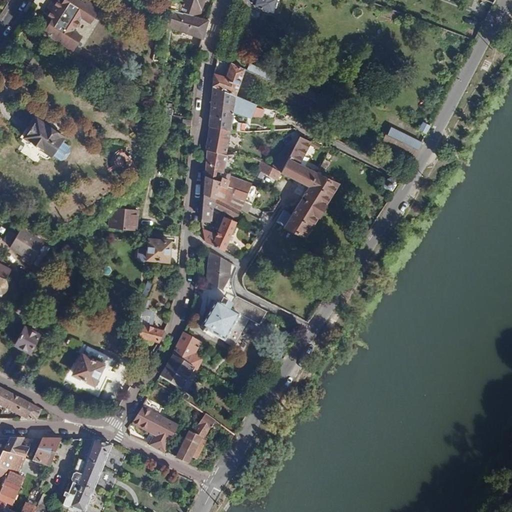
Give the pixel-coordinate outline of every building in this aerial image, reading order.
[(46,0),(39,12),(43,14),(49,18),(46,23),(40,19),(35,27),(67,48),(70,44),(50,31),(54,25),(67,5),(70,0),(76,0),(92,11),(95,8),(83,0),(61,0),(61,2),(58,0),(46,0)] [(76,15),(85,21),(92,11),(76,0),(70,0),(67,5),(78,12),(76,15)] [(184,0),(181,12),(198,18),(203,0),(184,0)] [(263,0),(263,3),(281,9),(283,0),(263,0)] [(67,5),(54,25),(65,32),(68,28),(76,15),(78,12),(67,5)] [(174,10),(168,28),(202,39),(208,21),(198,18),(181,12),(174,10)] [(43,14),(40,19),(46,23),(49,18),(43,14)] [(50,31),(70,44),(76,34),(68,28),(65,32),(54,25),(50,31)] [(213,86),(236,95),(245,70),(231,64),(225,79),(214,73),(213,86)] [(287,86),(285,90),(296,95),(299,89),(288,84),(287,86)] [(212,98),(208,126),(230,130),(235,130),(236,120),(232,119),(233,111),(251,117),(252,114),(261,117),(264,110),(255,106),(256,103),(236,95),(213,86),(212,98)] [(285,90),(284,89),(281,97),(293,103),(296,95),(285,90)] [(296,95),(311,102),(314,96),(299,89),(296,95)] [(157,114),(155,128),(169,129),(170,116),(157,114)] [(36,120),(23,138),(50,158),(63,140),(36,120)] [(208,126),(204,151),(206,152),(224,154),(233,154),(226,150),(229,131),(230,130),(208,126)] [(392,127),(386,140),(419,154),(424,141),(392,127)] [(296,143),(281,173),(299,185),(297,188),(305,193),(301,199),(293,194),(283,212),(290,216),(284,227),(305,237),(336,185),(320,177),(321,175),(318,173),(317,175),(299,166),(310,142),(300,137),(296,143)] [(290,140),(277,166),(275,165),(273,169),(281,173),(296,143),(290,140)] [(136,161),(125,149),(115,159),(126,170),(136,161)] [(206,152),(204,176),(219,182),(220,178),(222,178),(223,175),(225,164),(232,164),(233,154),(224,154),(206,152)] [(324,160),(320,168),(325,170),(329,163),(324,160)] [(261,162),(257,170),(276,182),(281,173),(273,169),(261,162)] [(204,176),(203,193),(239,211),(246,214),(257,190),(250,187),(250,185),(231,178),(229,177),(229,174),(226,175),(225,179),(222,178),(220,178),(219,182),(204,176)] [(203,193),(201,219),(210,220),(212,206),(221,211),(236,219),(239,211),(203,193)] [(111,211),(110,230),(133,232),(134,213),(111,211)] [(225,218),(217,238),(204,233),(207,241),(211,243),(225,252),(237,222),(225,218)] [(11,249),(25,257),(33,262),(40,249),(35,246),(29,243),(18,237),(11,249)] [(149,241),(148,249),(148,259),(170,261),(171,242),(149,241)] [(138,251),(137,260),(139,262),(141,263),(147,264),(148,259),(148,249),(140,248),(138,251)] [(210,253),(207,284),(220,292),(228,279),(230,265),(210,253)] [(25,257),(23,262),(30,267),(33,262),(25,257)] [(0,265),(0,278),(6,281),(10,270),(0,265)] [(146,281),(140,295),(145,297),(148,298),(153,284),(151,283),(146,281)] [(214,302),(199,328),(203,330),(202,332),(205,334),(206,332),(232,347),(247,321),(214,302)] [(248,317),(263,323),(267,311),(252,305),(248,317)] [(136,326),(132,338),(157,345),(163,333),(145,329),(149,316),(146,311),(140,310),(140,311),(136,326)] [(24,326),(15,345),(29,352),(39,334),(24,326)] [(183,335),(172,357),(193,369),(197,372),(202,362),(193,356),(200,345),(183,335)] [(82,356),(73,374),(92,385),(102,366),(97,364),(89,360),(82,356)] [(172,357),(159,378),(180,391),(193,369),(172,357)] [(0,406),(21,417),(19,421),(36,420),(41,411),(6,392),(0,388),(0,406)] [(130,424),(154,437),(149,447),(164,454),(165,453),(178,428),(140,408),(130,424)] [(204,415),(191,435),(188,433),(176,459),(188,464),(191,458),(197,461),(205,443),(202,441),(215,422),(204,415)] [(0,458),(0,486),(1,488),(0,490),(0,501),(12,507),(24,480),(17,477),(33,441),(33,439),(10,439),(0,458)] [(42,439),(32,462),(48,469),(61,440),(42,439)] [(73,485),(64,507),(76,511),(85,511),(89,504),(94,492),(112,446),(109,445),(103,443),(99,442),(94,441),(90,441),(84,441),(77,460),(78,461),(71,482),(73,485)] [(94,492),(89,504),(90,505),(94,503),(97,496),(96,493),(94,492)] [(43,496),(36,510),(35,511),(43,511),(44,511),(46,511),(52,501),(43,496)]
